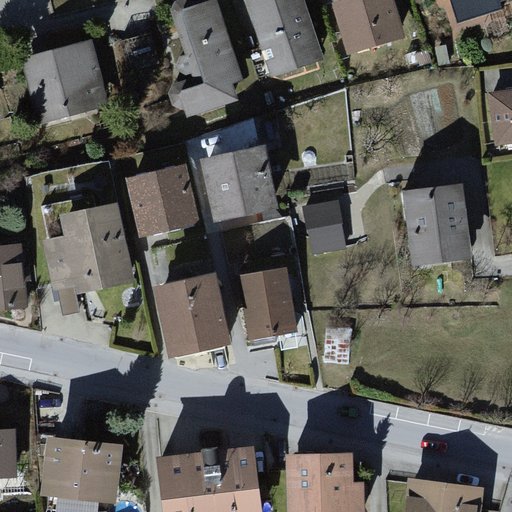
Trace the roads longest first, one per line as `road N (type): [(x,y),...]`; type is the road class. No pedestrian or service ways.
road 1 (residential): [(370,427),(149,382)]
road 2 (residential): [(168,0),(58,31),(0,27)]
road 3 (residential): [(149,382),(0,352)]
road 4 (residential): [(511,456),(370,427)]
road 5 (residential): [(149,382),(160,511)]
